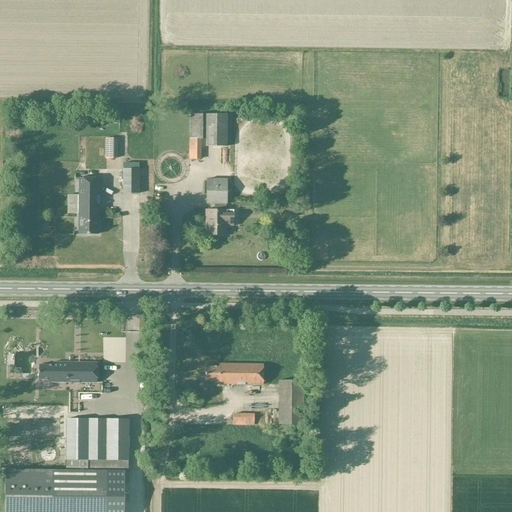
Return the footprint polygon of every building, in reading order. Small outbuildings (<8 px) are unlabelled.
[(231,115),(226,115),(189,115),(188,160),(200,161),(200,141),(206,140),(206,147),(231,147),(231,115)] [(116,160),(117,139),(105,139),(105,159),(116,160)] [(139,194),(139,169),(122,170),(122,195),(139,194)] [(98,235),(98,179),(78,178),(78,234),(98,235)] [(225,205),(226,205),(226,180),(206,180),(206,205),(216,205),(215,211),(206,211),(206,236),(226,236),(226,222),(232,222),(232,211),(225,211),(225,205)] [(96,383),(96,363),(52,363),(52,366),(38,366),(38,380),(48,380),(48,383),(96,383)] [(263,365),(218,365),(218,368),(204,368),(204,382),(214,382),(214,385),(263,385),(263,365)] [(278,426),(303,426),(303,381),(278,382),(278,426)] [(254,427),(254,415),(233,415),(233,426),(254,427)] [(66,460),(66,472),(6,472),(6,511),(123,511),(124,473),(127,473),(127,461),(128,461),(128,420),(66,420),(66,460)]
